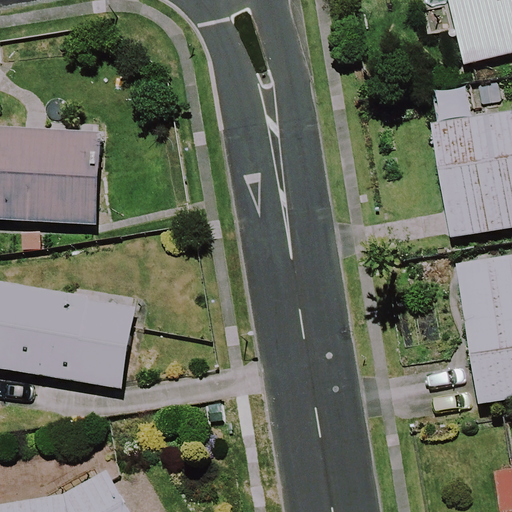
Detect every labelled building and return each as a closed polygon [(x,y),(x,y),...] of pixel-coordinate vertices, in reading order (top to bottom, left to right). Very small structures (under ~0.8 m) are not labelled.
[(511,0),(416,0),(426,39),(451,33),(460,71),(511,58),(511,0)] [(510,251),(511,250),(511,117),(423,132),(442,246),(508,235),(510,251)] [(0,226),(92,233),(99,142),(0,133),(0,226)] [(511,406),(511,262),(451,271),(472,413),(511,406)] [(131,312),(0,292),(0,375),(119,394),(131,312)] [(511,511),(511,474),(488,479),(493,511),(511,511)] [(5,511),(122,511),(105,479),(62,501),(5,511)]
